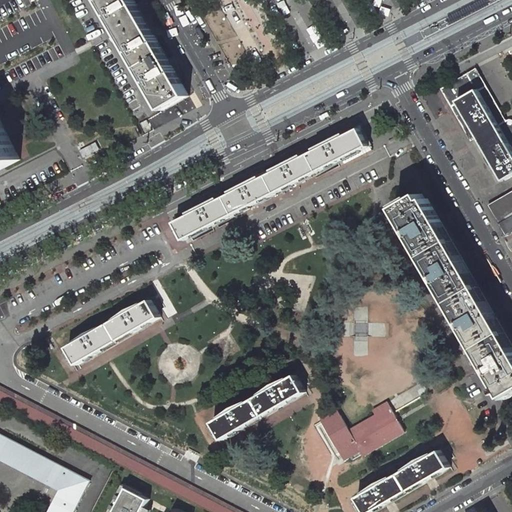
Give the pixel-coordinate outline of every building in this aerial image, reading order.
[(101,0),(165,110),(190,96),(134,0),(101,0)] [(441,88),(456,115),(464,110),(459,101),(479,90),(489,108),(497,103),(477,68),(441,88)] [(479,136),(484,144),(504,133),(479,90),(459,101),(464,110),(469,118),(472,123),(479,136)] [(497,103),(489,108),(504,133),(511,128),(509,124),(497,103)] [(464,110),(456,115),(471,141),(479,136),(472,123),(468,126),(464,121),(469,118),(464,110)] [(0,118),(0,170),(21,160),(0,118)] [(343,135),(175,220),(185,240),(370,146),(360,126),(343,135)] [(511,147),(504,133),(484,144),(505,181),(511,176),(511,147)] [(507,236),(511,232),(511,190),(488,204),(507,236)] [(511,348),(422,193),(397,208),(443,289),(446,287),(462,316),(460,317),(500,388),(497,389),(500,394),(503,392),(506,398),(511,394),(511,348)] [(116,320),(110,324),(120,341),(162,317),(152,300),(145,304),(145,303),(129,310),(116,319),(116,320)] [(75,344),(69,348),(79,365),(120,341),(110,324),(104,327),(104,326),(88,333),(75,343),(75,344)] [(296,375),(255,399),(265,416),(306,392),(296,375)] [(244,511),(0,385),(0,401),(117,462),(212,511),(244,511)] [(425,386),(417,390),(421,397),(429,393),(425,386)] [(255,399),(214,422),(223,440),(265,416),(255,399)] [(377,415),(391,407),(388,402),(374,410),(377,415)] [(339,411),(323,420),(346,460),(361,451),(364,456),(405,432),(399,421),(391,407),(377,415),(351,430),(339,411)] [(0,458),(37,478),(47,458),(0,433),(0,458)] [(441,450),(399,474),(409,491),(451,467),(441,450)] [(47,458),(37,478),(60,490),(48,511),(74,511),(91,480),(47,458)] [(399,474),(358,498),(366,511),(372,511),(409,491),(399,474)] [(123,485),(109,511),(144,511),(147,507),(151,499),(123,485)]
